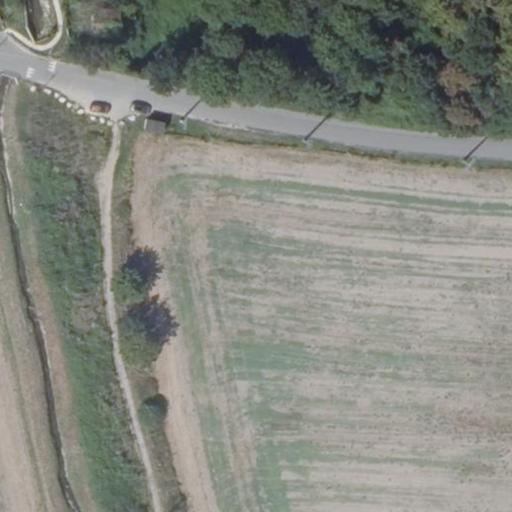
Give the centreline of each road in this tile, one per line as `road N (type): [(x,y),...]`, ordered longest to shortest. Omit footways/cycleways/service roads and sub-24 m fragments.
road 1 (unclassified): [(115,89),(266,121),(511,148)]
road 2 (track): [(0,276),(50,511)]
